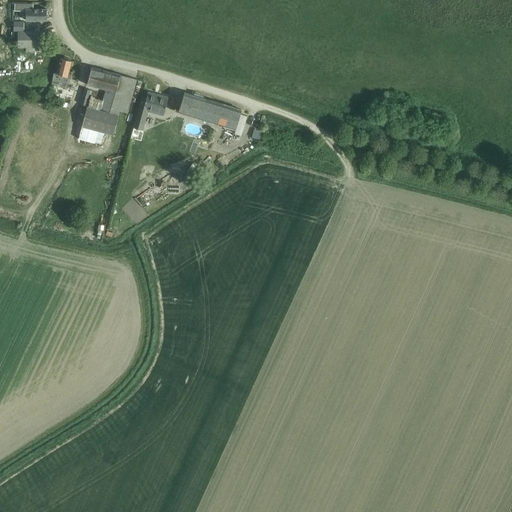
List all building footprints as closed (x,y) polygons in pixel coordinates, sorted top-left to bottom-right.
[(32,9),(32,5),(15,5),(15,11),(26,11),(26,20),(47,21),(47,9),(32,9)] [(19,23),(14,23),(14,32),(18,32),(24,32),(24,23),(19,23)] [(18,47),(42,47),(42,31),(24,32),(18,32),(18,47)] [(54,72),(51,83),(68,87),(71,74),(68,73),(71,60),(69,60),(69,58),(63,57),(62,58),(60,58),(57,73),(54,72)] [(137,79),(92,67),(87,84),(107,90),(104,100),(91,96),(83,127),(113,135),(119,111),(128,113),(137,79)] [(86,106),(90,91),(85,90),(81,105),(86,106)] [(164,115),(169,97),(149,91),(147,98),(142,97),(134,128),(136,123),(144,125),(148,111),(164,115)] [(236,130),(242,111),(185,93),(179,112),(236,130)] [(38,129),(38,142),(50,143),(50,130),(38,129)] [(252,136),(251,138),(259,140),(259,139),(261,132),(253,130),(252,136)] [(185,176),(182,179),(190,186),(193,183),(185,176)]
